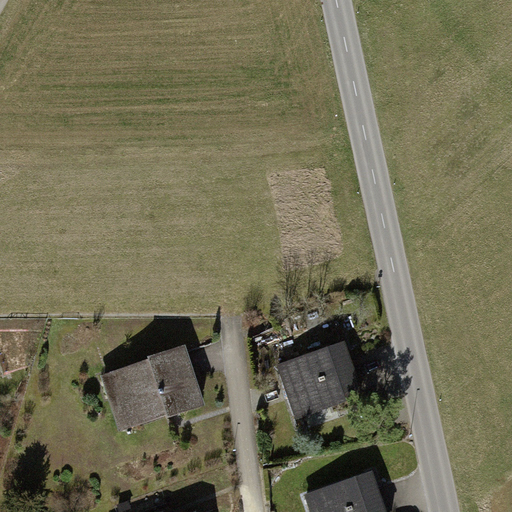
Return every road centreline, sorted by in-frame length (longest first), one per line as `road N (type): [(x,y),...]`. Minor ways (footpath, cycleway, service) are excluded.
road 1 (tertiary): [(448,511),(338,0)]
road 2 (residential): [(255,511),(233,327)]
